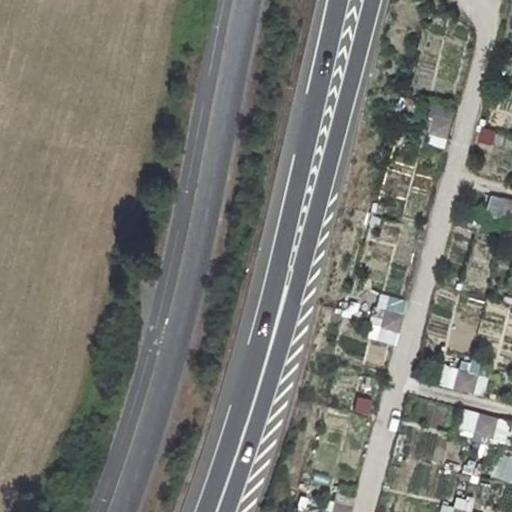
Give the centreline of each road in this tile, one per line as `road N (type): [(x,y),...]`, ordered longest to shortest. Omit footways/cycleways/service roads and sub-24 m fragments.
road 1 (unclassified): [(121,511),(178,330),(248,0)]
road 2 (motorway): [(377,0),(275,358),(248,416)]
road 3 (motorway): [(339,0),(255,353),(248,416)]
road 4 (track): [(394,382),(511,412)]
